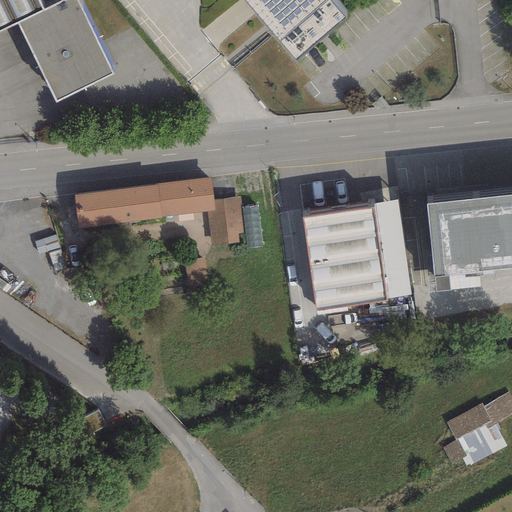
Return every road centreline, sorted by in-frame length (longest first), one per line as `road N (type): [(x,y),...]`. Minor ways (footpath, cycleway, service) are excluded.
road 1 (residential): [(511,118),(0,173)]
road 2 (residential): [(0,313),(152,410),(228,493)]
